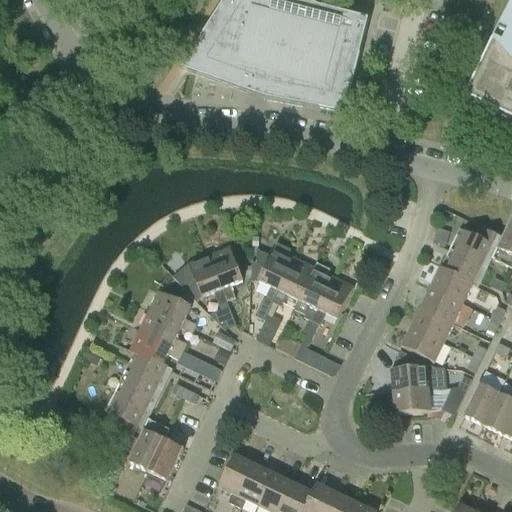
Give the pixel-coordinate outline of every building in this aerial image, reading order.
[(310,0),(226,0),(182,70),(259,100),(345,114),(369,21),(327,10),(310,0)] [(511,15),(473,93),(511,113),(511,15)] [(511,219),(492,262),(507,269),(511,271),(511,219)] [(497,238),(485,232),(480,242),(460,232),(440,271),(473,287),(497,238)] [(253,263),(252,283),(259,283),(259,284),(271,290),(265,301),(273,305),(295,261),(286,257),(289,252),(277,246),(271,258),(258,252),(257,264),(253,263)] [(231,288),(243,283),(230,250),(209,258),(227,304),(228,303),(236,300),(231,288)] [(238,327),(228,303),(227,304),(209,258),(188,266),(202,300),(214,295),(219,307),(220,307),(222,312),(211,317),(226,332),(238,327)] [(295,261),(273,305),(274,305),(278,307),(281,309),(287,297),(299,303),(314,271),(295,261)] [(299,303),(295,312),(306,317),(304,320),(312,324),(334,280),(327,277),(330,272),(317,266),(314,271),(299,303)] [(473,287),(440,271),(431,291),(463,307),(473,287)] [(312,324),(320,328),(326,316),(338,322),(354,290),(334,280),(312,324)] [(502,295),(506,287),(494,281),(491,289),(502,295)] [(463,307),(431,291),(421,311),(454,326),(463,307)] [(149,314),(181,330),(193,336),(197,327),(185,321),(191,309),(159,294),(149,314)] [(492,321),(500,325),(505,313),(497,309),(492,321)] [(454,326),(421,311),(412,330),(444,346),(454,326)] [(139,333),(183,355),(187,346),(176,341),(181,330),(149,314),(139,333)] [(273,319),(268,317),(265,323),(262,329),(256,342),(270,348),(281,323),(273,319)] [(500,325),(492,321),(486,332),(494,336),(500,325)] [(435,366),(443,349),(444,346),(412,330),(402,350),(435,366)] [(129,354),(126,356),(159,371),(167,370),(163,367),(168,357),(180,363),(183,355),(139,333),(129,354)] [(295,360),(300,349),(281,339),(276,350),(291,358),(295,360)] [(325,360),(319,357),(309,351),(307,351),(311,343),(305,341),(304,340),(300,349),(295,360),(294,361),(319,373),(319,372),(320,371),(325,360)] [(506,360),(510,351),(499,346),(495,354),(506,360)] [(473,360),(481,363),(487,352),(478,348),(473,360)] [(101,358),(88,352),(83,362),(96,368),(101,358)] [(221,352),(215,364),(225,368),(230,357),(221,352)] [(401,354),(392,373),(393,395),(429,392),(429,391),(446,390),(444,370),(436,371),(401,354)] [(159,371),(126,356),(98,414),(117,423),(114,434),(127,440),(155,380),(159,371)] [(481,363),(473,360),(467,371),(476,375),(481,363)] [(199,377),(215,385),(221,371),(206,363),(199,377)] [(458,390),(466,394),(472,383),(464,379),(458,390)] [(195,406),(199,398),(176,387),(172,395),(195,406)] [(479,387),(464,419),(483,428),(499,396),(479,387)] [(466,394),(458,390),(452,391),(442,412),(455,418),(466,394)] [(429,392),(393,395),(395,417),(431,415),(429,392)] [(502,437),(511,417),(511,402),(499,396),(483,428),(502,437)] [(511,442),(511,417),(502,437),(511,442)] [(149,475),(165,443),(170,432),(149,422),(128,465),(149,475)] [(165,443),(149,475),(168,484),(184,452),(165,443)] [(235,508),(239,500),(255,468),(235,458),(219,490),(233,497),(229,505),(235,508)] [(259,509),(274,477),(255,468),(239,500),(235,508),(242,511),(246,503),(259,509)] [(264,511),(281,511),(294,486),(274,477),(259,509),(264,511)] [(305,511),(313,496),(294,486),(281,511),(305,511)] [(329,511),(337,496),(317,487),(313,496),(305,511),(329,511)] [(353,511),(356,506),(337,496),(329,511),(353,511)]
